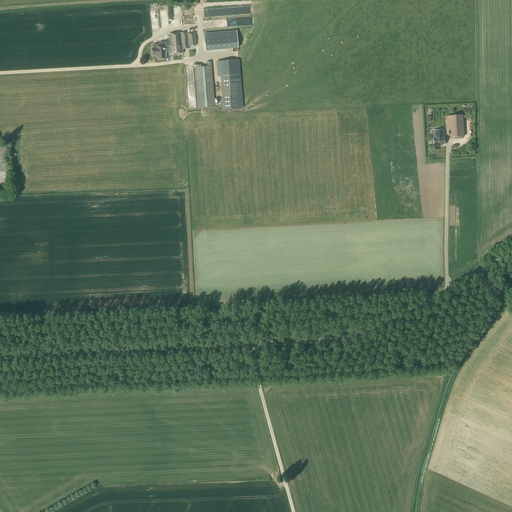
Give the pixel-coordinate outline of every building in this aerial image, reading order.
[(189,49),(189,46),(197,45),(195,32),(168,34),(169,47),(168,47),(164,48),(164,47),(156,47),(156,49),(151,49),(152,56),(157,56),(157,60),(165,59),(165,53),(169,52),(169,54),(183,54),(182,49),(189,49)] [(226,32),(204,33),(205,47),(227,45),(226,32)] [(198,108),(214,107),(213,93),(211,62),(206,62),(206,67),(195,68),(197,95),(198,108)] [(243,109),(241,78),(221,79),(223,111),(243,109)] [(464,137),(462,115),(446,116),(446,117),(447,129),(452,129),(452,138),(464,137)] [(445,138),(444,130),(434,131),(435,139),(435,146),(446,145),(445,138)] [(0,163),(0,183),(8,183),(7,163),(0,163)]
